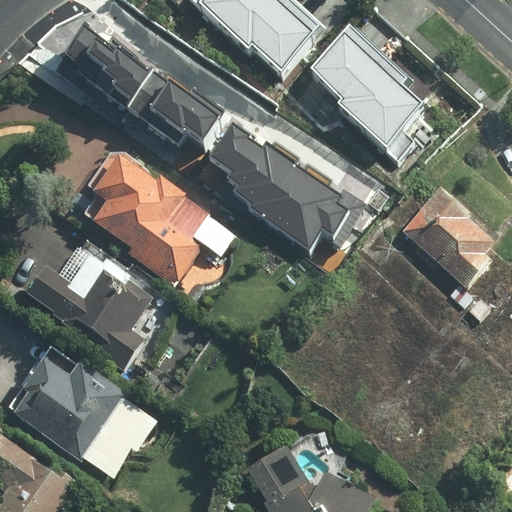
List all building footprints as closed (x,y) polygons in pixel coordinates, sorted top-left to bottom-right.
[(278,88),(325,37),(285,0),(250,0),(249,2),(246,0),(192,0),(186,7),(196,17),(194,19),(244,66),(249,61),(278,88)] [(88,31),(62,69),(126,112),(154,71),(113,42),(111,47),(88,31)] [(352,38),(305,89),(334,116),(331,119),(401,183),(443,139),(424,121),(427,117),(407,98),(412,93),(352,38)] [(154,71),(126,112),(178,147),(190,131),(202,139),(221,111),(194,93),(192,97),(154,71)] [(234,121),(212,154),(243,174),(236,186),(304,230),(309,222),(343,245),(367,208),(234,121)] [(127,262),(175,294),(202,253),(218,264),(234,241),(111,158),(86,195),(93,199),(89,205),(93,208),(83,223),(92,229),(90,232),(129,258),(127,262)] [(398,239),(466,296),(490,267),(484,262),(492,253),(465,230),(470,224),(436,195),(398,239)] [(41,279),(23,306),(50,323),(49,325),(59,332),(58,333),(96,358),(98,355),(126,373),(144,347),(131,338),(153,305),(88,263),(66,296),(41,279)] [(12,421),(8,426),(81,471),(83,468),(111,486),(131,455),(137,459),(156,429),(121,407),(124,403),(48,355),(4,418),(12,421)] [(0,447),(0,497),(0,498),(0,511),(67,511),(80,492),(47,470),(42,476),(0,447)] [(369,511),(374,503),(324,478),(314,497),(283,451),(245,476),(266,507),(259,511),(260,511),(369,511)]
